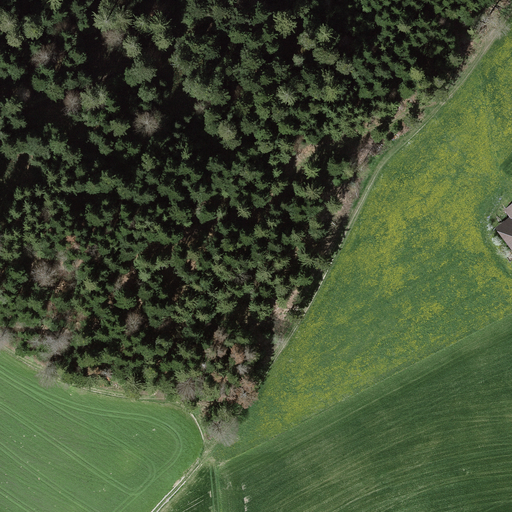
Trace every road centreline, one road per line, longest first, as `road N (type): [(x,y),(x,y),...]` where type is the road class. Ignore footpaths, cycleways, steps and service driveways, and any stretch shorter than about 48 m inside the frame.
road 1 (track): [(154,511),(278,354),(387,155),(511,5)]
road 2 (track): [(0,127),(218,21),(240,0)]
road 3 (track): [(207,450),(175,401),(83,385),(0,345)]
